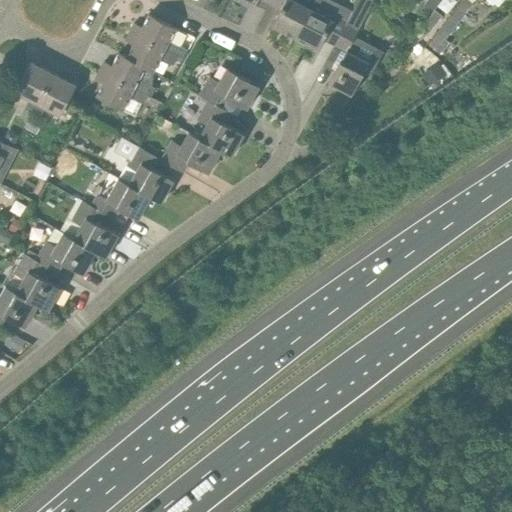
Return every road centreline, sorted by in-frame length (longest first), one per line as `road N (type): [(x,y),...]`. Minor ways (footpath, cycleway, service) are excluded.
road 1 (residential): [(0,387),(178,235),(269,170),(293,123),(293,98),(275,62),(170,0)]
road 2 (motorway): [(511,182),(304,331),(83,511)]
road 3 (motorway): [(160,511),(322,386),(511,255)]
road 4 (residential): [(3,20),(54,49),(69,49),(81,43),(104,0)]
